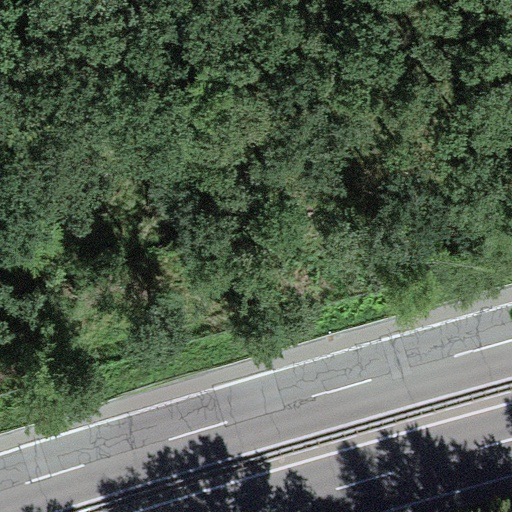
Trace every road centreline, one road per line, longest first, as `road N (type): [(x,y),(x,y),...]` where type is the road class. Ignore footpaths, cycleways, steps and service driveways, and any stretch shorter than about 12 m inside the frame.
road 1 (motorway): [(511,339),(0,491)]
road 2 (motorway): [(265,511),(511,440)]
